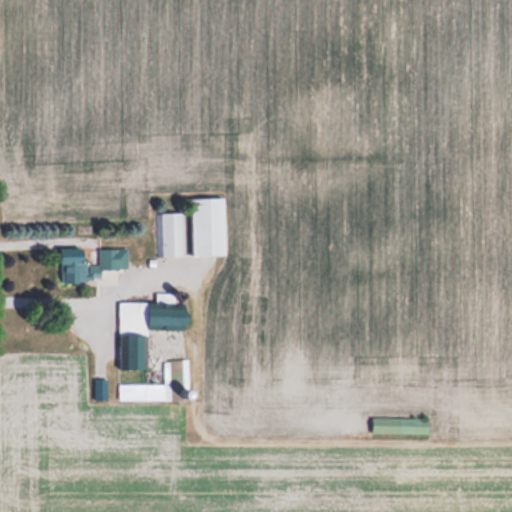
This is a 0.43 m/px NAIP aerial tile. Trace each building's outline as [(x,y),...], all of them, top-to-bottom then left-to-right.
[(190,254),(222,254),(222,198),(190,198),(190,254)] [(159,256),(183,256),(183,213),(159,213),(159,256)] [(97,248),(97,263),(79,263),(79,248),(58,248),(58,280),(98,280),(99,269),(125,269),(125,248),(97,248)] [(154,302),(116,302),(118,371),(145,370),(144,330),(183,329),(183,300),(174,300),(174,293),(154,294),(154,302)] [(93,400),(104,400),(104,379),(93,379),(93,400)] [(168,384),(117,384),(117,400),(168,400),(168,384)] [(370,433),(427,433),(427,416),(370,416),(370,433)]
